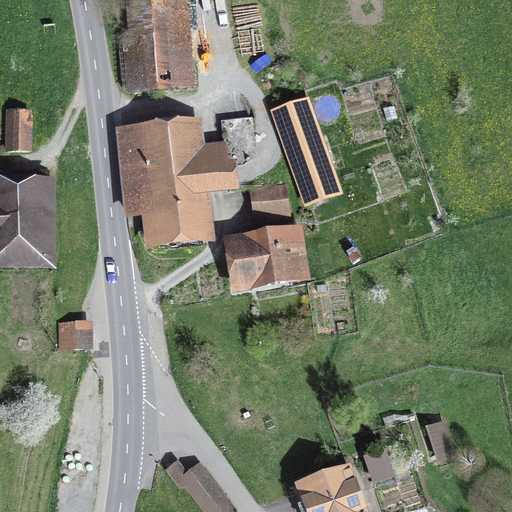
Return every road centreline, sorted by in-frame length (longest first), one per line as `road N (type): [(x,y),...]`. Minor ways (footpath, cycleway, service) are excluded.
road 1 (tertiary): [(84,0),(128,391)]
road 2 (residential): [(128,391),(199,445),(249,511)]
road 3 (tertiary): [(128,391),(118,511)]
